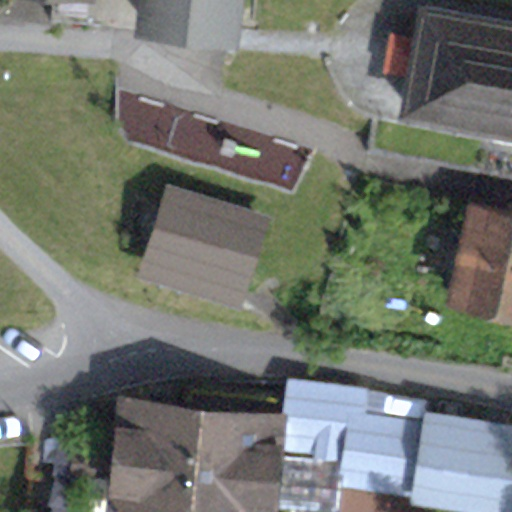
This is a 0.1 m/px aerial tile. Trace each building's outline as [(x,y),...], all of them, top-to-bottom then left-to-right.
[(145,0),(144,21),(229,30),(232,0),(145,0)] [(511,21),(425,8),(419,43),(404,40),(399,68),(414,71),(407,106),(511,122),(511,21)] [(260,217),(170,188),(150,251),(240,280),(260,217)] [(511,213),(472,204),(452,292),(511,306),(511,213)] [(289,399),(286,428),(351,438),(348,464),(400,472),(398,483),(506,500),(511,461),(511,436),(431,423),(430,426),(357,414),(360,389),(292,378),(289,399)] [(189,406),(125,400),(119,445),(71,437),(70,441),(43,437),(33,504),(59,508),(58,511),(270,511),(286,428),(289,399),(191,388),(189,406)] [(351,438),(286,428),(270,511),(395,511),(398,483),(400,472),(348,464),(351,438)]
